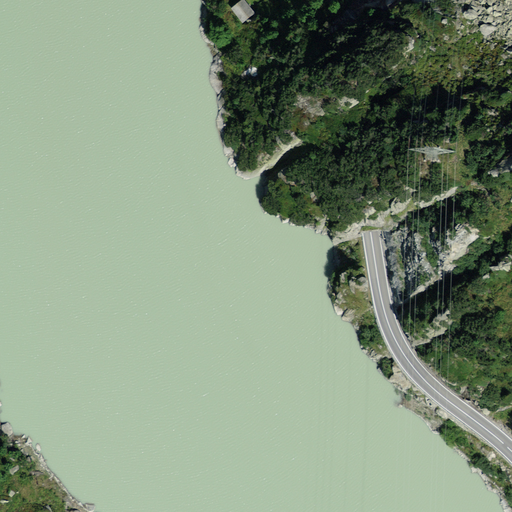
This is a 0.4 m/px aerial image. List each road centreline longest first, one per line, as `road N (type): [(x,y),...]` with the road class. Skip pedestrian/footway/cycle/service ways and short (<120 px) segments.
road 1 (primary): [(370,233),(383,307),(403,354),(435,391),(511,451)]
road 2 (primary): [(370,233),(334,0)]
